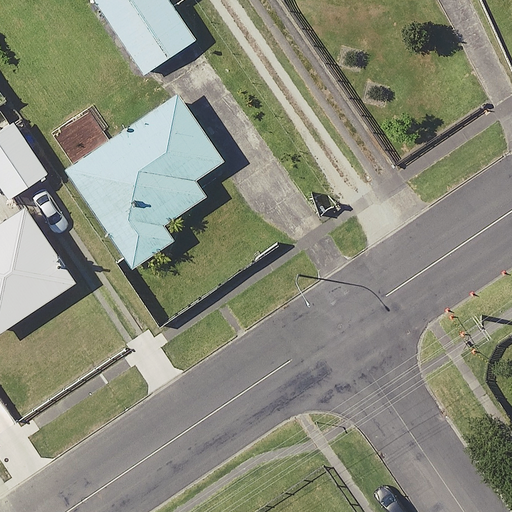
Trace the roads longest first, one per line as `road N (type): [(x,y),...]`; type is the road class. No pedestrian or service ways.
road 1 (residential): [(343,327),(70,511)]
road 2 (residential): [(469,511),(343,327)]
road 3 (residential): [(511,209),(343,327)]
